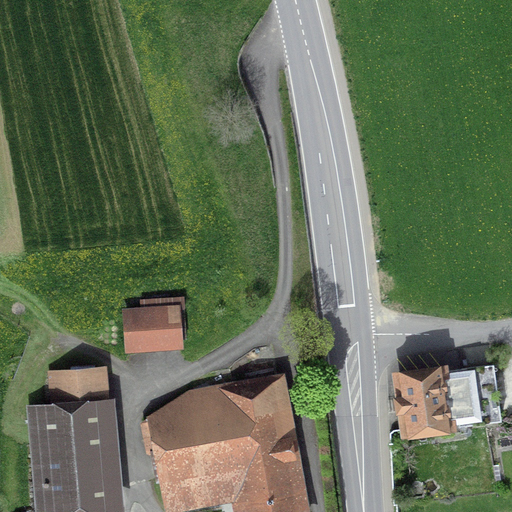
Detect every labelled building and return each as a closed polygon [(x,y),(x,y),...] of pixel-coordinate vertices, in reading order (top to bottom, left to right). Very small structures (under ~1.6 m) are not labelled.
[(128,312),(131,348),(177,344),(174,309),(128,312)] [(501,420),(493,364),(442,371),(450,423),(458,422),(459,426),(501,420)] [(402,411),(405,430),(450,423),(442,371),(397,377),(400,396),(394,397),(396,411),(402,411)] [(53,376),(56,409),(37,410),(46,511),(113,505),(101,372),(53,376)] [(232,494),(235,511),(295,511),(271,378),(192,393),(172,405),(173,411),(152,415),(169,506),(232,494)]
